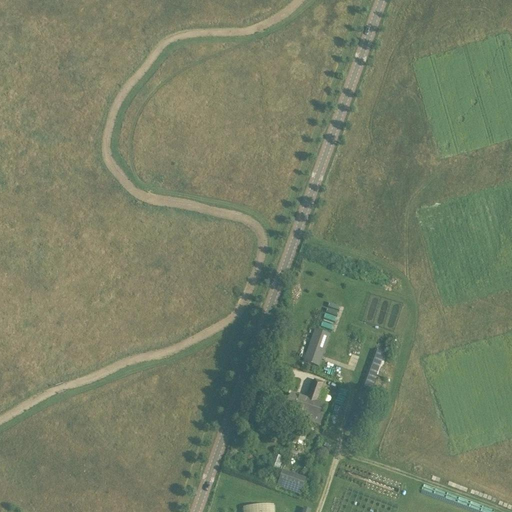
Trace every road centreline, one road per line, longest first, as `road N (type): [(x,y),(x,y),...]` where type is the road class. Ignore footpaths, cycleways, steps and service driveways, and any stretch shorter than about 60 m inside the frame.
road 1 (track): [(321,0),(269,33),(168,77),(131,128),(129,159),(142,182),(241,204),(268,223),(272,246),(246,318),(190,358),(0,439)]
road 2 (secondary): [(196,511),(381,0)]
road 3 (track): [(274,226),(354,0)]
road 4 (track): [(272,233),(255,52),(261,36)]
road 5 (track): [(168,511),(73,408)]
